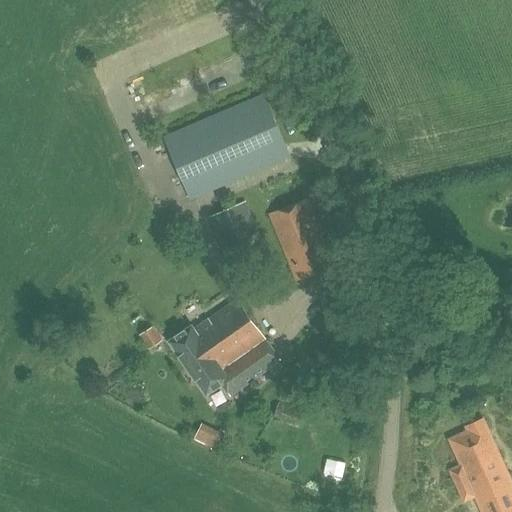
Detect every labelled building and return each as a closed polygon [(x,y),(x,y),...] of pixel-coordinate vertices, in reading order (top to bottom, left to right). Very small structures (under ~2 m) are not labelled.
[(192,199),(291,156),(265,95),(166,138),(192,199)] [(297,282),(337,265),(328,245),(327,245),(307,199),(269,215),(297,282)] [(256,270),(253,260),(268,254),(246,202),(211,217),(232,268),(235,267),(239,276),(256,270)] [(192,328),(170,343),(207,395),(223,384),(232,396),(281,360),(238,300),(194,331),(192,328)] [(154,326),(139,336),(149,350),(163,341),(154,326)] [(300,427),(306,412),(280,402),(274,417),(300,427)] [(464,500),(475,495),(481,508),(511,493),(511,482),(484,420),(467,427),(469,432),(451,440),(462,466),(451,471),(464,500)] [(225,434),(214,429),(207,444),(218,449),(225,434)] [(511,511),(511,493),(481,508),(483,511),(511,511)]
